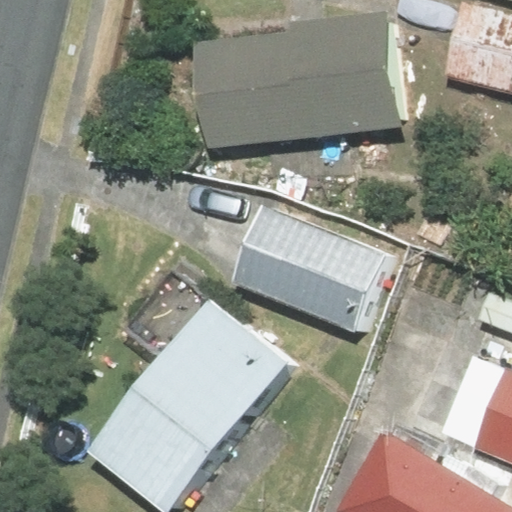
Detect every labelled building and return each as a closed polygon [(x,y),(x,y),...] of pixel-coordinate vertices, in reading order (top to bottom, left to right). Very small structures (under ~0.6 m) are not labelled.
[(511,12),(480,4),(460,79),(511,92),(511,12)] [(315,34),(215,46),(227,152),(426,130),(413,14),(314,25),(315,34)] [(407,254),(279,212),(253,290),(381,332),(407,254)] [(235,306),(110,454),(178,511),(188,511),(310,369),(235,306)] [(511,370),(492,362),(460,430),(511,454),(511,370)] [(511,511),(511,497),(410,435),(361,511),(511,511)]
